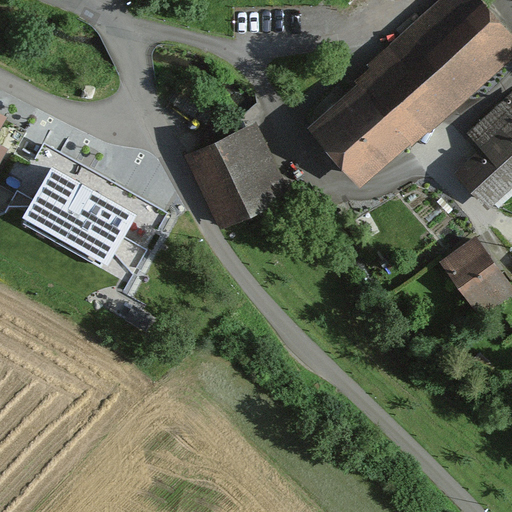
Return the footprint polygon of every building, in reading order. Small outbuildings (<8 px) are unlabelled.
[(511,58),(511,34),(481,0),(436,0),(366,61),(369,64),(355,77),(357,79),(308,121),(361,181),(409,140),(411,143),(428,129),(429,130),(511,58)] [(511,182),(511,88),(467,129),(482,144),(455,168),(488,204),(511,182)] [(0,124),(8,111),(0,106),(0,159),(10,142),(0,136),(0,124)] [(256,116),(185,150),(221,225),(292,191),(256,116)] [(167,211),(44,148),(18,198),(141,261),(167,211)] [(511,282),(476,232),(441,257),(480,312),(511,289),(511,282)]
